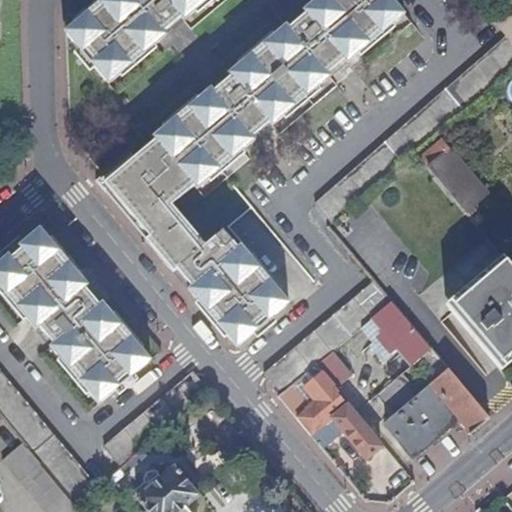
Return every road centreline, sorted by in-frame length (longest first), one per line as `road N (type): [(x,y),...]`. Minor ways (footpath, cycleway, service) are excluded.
road 1 (residential): [(232,381),(347,286),(283,207),(460,50),(418,0)]
road 2 (residential): [(58,179),(232,381)]
road 3 (residential): [(44,0),(45,149),(58,179)]
road 4 (residential): [(232,381),(341,511)]
road 5 (residential): [(511,432),(417,511)]
